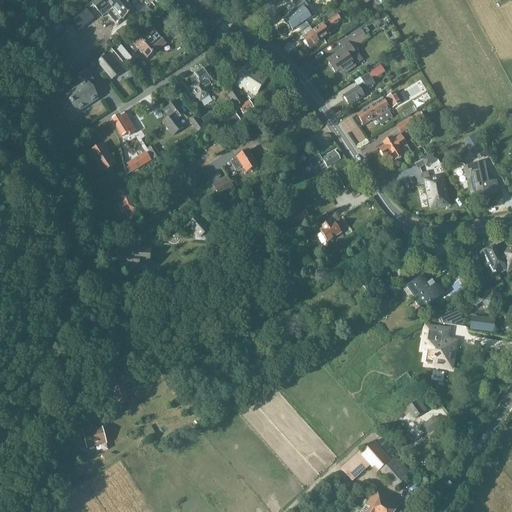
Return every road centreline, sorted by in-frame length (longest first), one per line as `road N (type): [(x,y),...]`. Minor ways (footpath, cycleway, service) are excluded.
road 1 (residential): [(0,508),(75,267),(73,207),(54,157),(235,31)]
road 2 (tertiary): [(501,223),(432,233),(399,220),(300,80),(235,31)]
road 3 (tertiary): [(442,511),(511,393)]
